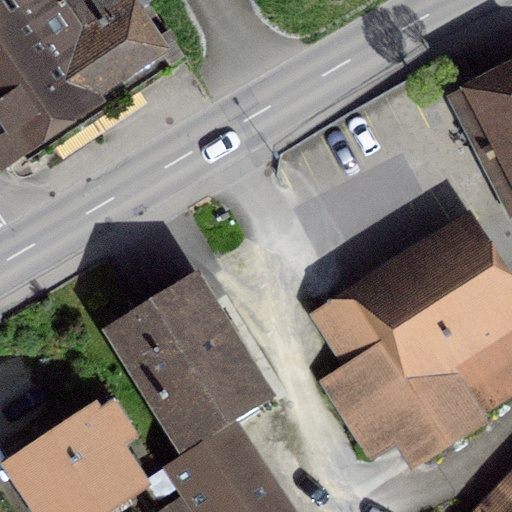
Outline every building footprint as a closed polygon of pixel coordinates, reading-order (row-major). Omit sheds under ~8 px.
[(138,87),(172,64),(134,8),(147,0),(146,0),(69,0),(60,6),(81,38),(53,56),(16,0),(0,0),(0,150),(3,155),(11,150),(21,165),(140,89),(138,87)] [(511,77),(467,99),(511,187),(511,77)] [(416,459),(480,420),(475,412),(511,388),(511,298),(473,239),(370,305),(363,293),(325,317),(354,365),(326,383),(369,452),(400,433),(416,459)] [(185,441),(251,398),(260,392),(194,285),(117,333),(185,441)] [(23,464),(54,511),(89,511),(128,486),(103,448),(126,432),(103,397),(38,440),(45,450),(23,464)] [(193,452),(174,464),(203,511),(295,511),(239,425),(260,411),(251,398),(185,441),(193,452)] [(511,511),(511,485),(502,496),(510,504),(501,511),(511,511)] [(188,511),(181,501),(164,511),(188,511)]
